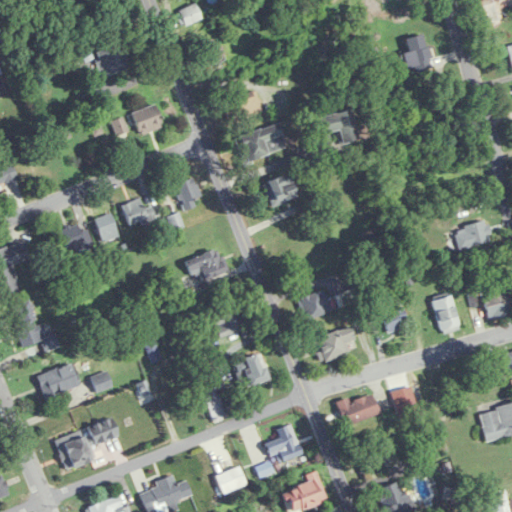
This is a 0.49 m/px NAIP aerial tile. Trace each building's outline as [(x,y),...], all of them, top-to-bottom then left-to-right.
[(479,0),(485,27),(500,23),(497,9),(511,5),(511,3),(511,0),(479,0)] [(201,17),(194,4),(176,14),(183,27),(201,17)] [(433,67),(423,34),(405,39),(415,72),(433,67)] [(198,44),(203,63),(217,59),(212,40),(198,44)] [(94,53),(102,74),(131,62),(123,41),(94,53)] [(231,100),(242,121),(263,110),(252,90),(231,100)] [(162,127),(154,105),(131,113),(139,136),(162,127)] [(351,110),(318,116),(321,134),(339,130),(341,144),(357,141),(351,110)] [(116,135),(126,131),(122,119),(112,122),(116,135)] [(286,148),(278,124),(235,137),(242,162),(286,148)] [(0,184),(17,178),(13,165),(0,169),(0,184)] [(293,184),(299,181),(296,171),(263,182),(271,206),(298,197),(293,184)] [(193,200),(201,197),(194,177),(175,184),(185,210),(195,206),(193,200)] [(120,207),(131,227),(148,217),(138,198),(120,207)] [(94,219),(102,244),(119,238),(111,213),(94,219)] [(172,230),(183,227),(178,213),(167,217),(172,230)] [(62,256),(92,244),(86,230),(81,232),(78,224),(53,234),(62,256)] [(456,224),(456,246),(488,246),(488,224),(456,224)] [(0,248),(0,297),(21,292),(13,264),(29,260),(24,242),(0,248)] [(227,271),(217,247),(185,261),(192,276),(198,274),(201,281),(227,271)] [(481,289),(489,319),(510,314),(502,283),(481,289)] [(331,311),(323,289),(297,298),(305,320),(331,311)] [(461,329),(450,295),(430,301),(441,335),(461,329)] [(15,304),(21,323),(14,325),(21,348),(42,342),(28,300),(15,304)] [(253,333),(243,304),(211,315),(218,338),(240,331),(242,337),(253,333)] [(388,333),(402,329),(397,312),(383,316),(388,333)] [(355,340),(350,326),(312,339),(321,363),(349,355),(345,344),(355,340)] [(511,351),(500,355),(505,373),(511,370),(511,351)] [(235,365),(247,389),(269,378),(257,353),(235,365)] [(37,375),(44,398),(78,387),(71,365),(37,375)] [(96,393),(112,387),(106,372),(91,378),(96,393)] [(201,392),(213,420),(235,411),(223,383),(201,392)] [(375,420),(372,397),(348,401),(348,399),(338,401),(342,425),(375,420)] [(511,403),(478,411),(485,441),(511,435),(511,403)] [(118,437),(113,420),(54,437),(64,469),(92,461),(88,446),(118,437)] [(274,466),(302,454),(290,424),(276,430),(280,439),(265,444),(274,466)] [(245,485),(238,466),(215,476),(222,494),(245,485)] [(290,511),(294,511),(326,499),(315,471),(305,475),(308,482),(282,492),(290,511)] [(0,499),(8,497),(2,476),(0,476),(0,499)] [(185,482),(175,485),(172,477),(140,489),(148,511),(190,496),(185,482)] [(378,511),(395,511),(413,511),(412,492),(400,493),(400,485),(378,486),(378,511)] [(87,511),(115,511),(122,509),(116,496),(86,509),(87,511)]
